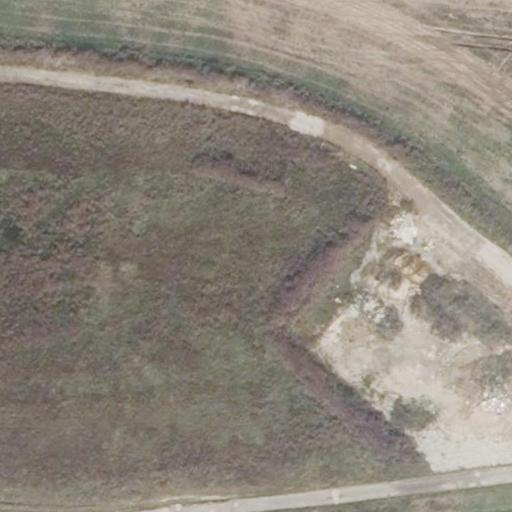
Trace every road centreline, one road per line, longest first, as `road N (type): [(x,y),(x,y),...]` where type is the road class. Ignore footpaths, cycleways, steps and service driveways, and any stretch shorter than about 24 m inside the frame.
road 1 (track): [(511,277),(361,150),(296,120),(122,86),(0,75)]
road 2 (track): [(217,511),(511,476)]
